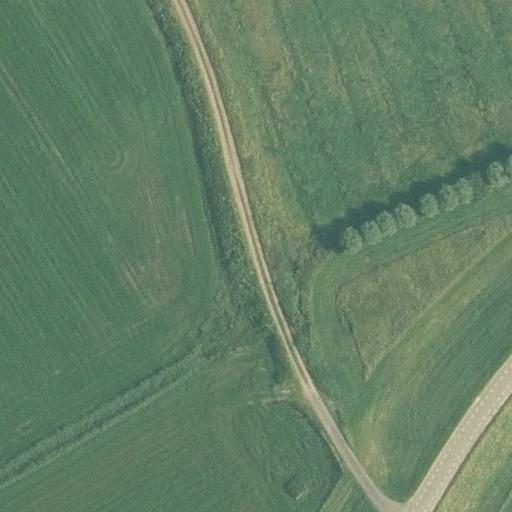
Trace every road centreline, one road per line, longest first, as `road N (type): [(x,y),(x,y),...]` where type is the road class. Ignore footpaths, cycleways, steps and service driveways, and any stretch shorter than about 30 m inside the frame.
road 1 (track): [(393,511),(335,440),(278,320),(177,0)]
road 2 (tertiary): [(423,511),(511,381)]
